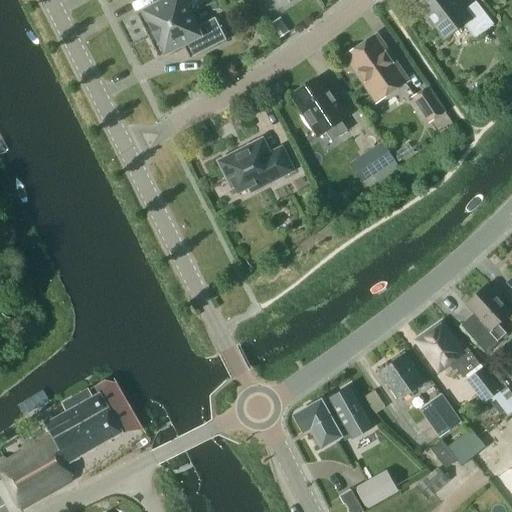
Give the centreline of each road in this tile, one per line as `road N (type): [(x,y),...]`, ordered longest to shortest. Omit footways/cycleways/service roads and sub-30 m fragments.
road 1 (tertiary): [(258,409),(418,293),(511,205)]
road 2 (tertiary): [(258,409),(129,153)]
road 3 (residential): [(129,153),(268,78),(369,0)]
road 4 (unclassified): [(46,511),(258,409)]
road 5 (tertiary): [(129,153),(53,0)]
